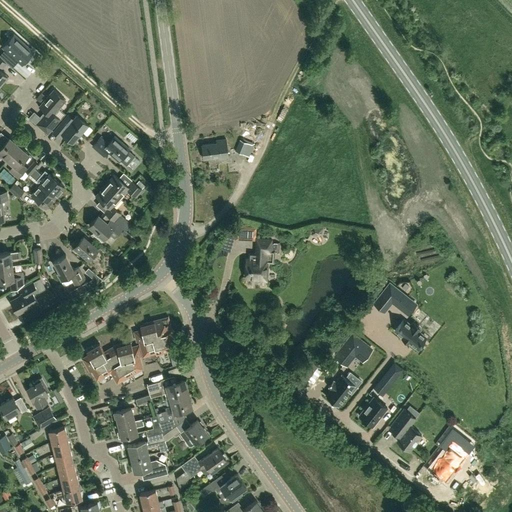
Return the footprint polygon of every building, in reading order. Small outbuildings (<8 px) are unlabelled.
[(23,63),(33,51),(15,36),(5,48),(23,63)] [(37,124),(49,134),(61,120),(55,114),(67,100),(55,90),(39,107),(47,113),(37,124)] [(296,93),(290,90),(278,117),(284,119),(296,93)] [(75,118),(68,113),(52,131),(59,137),(62,133),(74,144),(89,126),(77,116),(75,118)] [(7,160),(20,146),(10,137),(9,138),(2,132),(0,133),(0,155),(1,154),(7,160)] [(101,137),(93,146),(104,156),(108,151),(119,161),(121,160),(126,165),(134,156),(135,155),(129,150),(130,149),(115,136),(108,144),(101,137)] [(242,140),(239,139),(235,150),(248,156),(253,143),(243,139),(242,140)] [(229,157),(226,140),(216,141),(217,143),(202,145),(204,158),(219,157),(219,158),(229,157)] [(26,171),(28,169),(21,163),(30,154),(20,146),(7,160),(14,165),(10,170),(19,178),(26,171)] [(34,161),(28,169),(26,171),(30,174),(39,165),(34,161)] [(65,187),(45,170),(36,180),(41,184),(56,197),(65,187)] [(106,186),(120,198),(128,190),(136,197),(143,189),(142,189),(145,185),(139,180),(136,183),(133,181),(128,187),(115,175),(106,186)] [(19,198),(25,191),(15,182),(8,189),(19,198)] [(47,207),(56,197),(41,184),(32,194),(47,207)] [(113,206),(120,198),(106,186),(97,196),(110,207),(105,212),(113,219),(123,228),(123,229),(125,231),(130,225),(119,216),(121,214),(113,206)] [(0,221),(4,221),(2,201),(9,200),(8,191),(0,191),(0,221)] [(138,215),(124,197),(117,203),(131,221),(138,215)] [(123,228),(113,219),(109,224),(99,215),(90,226),(94,229),(90,233),(100,242),(104,238),(109,232),(115,237),(123,229),(123,228)] [(237,234),(237,239),(252,239),(252,226),(248,226),(248,234),(237,234)] [(229,251),(233,237),(225,235),(221,249),(229,251)] [(89,259),(98,249),(84,237),(75,247),(89,259)] [(268,263),(274,263),(275,252),(279,253),(280,242),(272,242),(272,240),(256,239),(255,252),(248,252),(247,278),(259,279),(259,280),(267,281),(268,263)] [(35,263),(43,262),(42,247),(33,248),(35,263)] [(0,266),(12,265),(11,258),(21,257),(20,250),(0,252),(0,266)] [(74,269),(66,255),(54,261),(60,273),(58,274),(61,280),(70,275),(75,284),(85,278),(79,267),(74,269)] [(12,265),(0,266),(0,281),(11,280),(12,291),(24,284),(22,271),(13,273),(12,265)] [(45,288),(40,278),(22,288),(25,294),(12,300),(19,313),(37,303),(33,294),(45,288)] [(384,311),(392,301),(408,314),(416,304),(390,283),(374,303),(384,311)] [(143,355),(169,348),(167,340),(172,338),(167,318),(140,326),(141,329),(133,331),(136,342),(139,341),(140,343),(143,354),(143,355)] [(403,320),(394,331),(417,348),(425,337),(418,332),(420,329),(413,323),(411,326),(403,320)] [(355,354),(363,360),(372,349),(353,334),(335,356),(346,365),(355,354)] [(139,355),(143,354),(140,343),(131,346),(130,342),(117,346),(105,352),(99,343),(94,346),(92,346),(91,348),(87,350),(89,354),(82,358),(89,371),(92,370),(99,383),(113,375),(117,382),(120,380),(123,386),(144,374),(139,355)] [(313,383),(323,368),(313,361),(303,375),(313,383)] [(402,368),(394,361),(380,379),(388,386),(402,368)] [(170,377),(183,373),(181,366),(168,370),(170,377)] [(326,395),(325,395),(338,406),(339,405),(350,391),(351,393),(356,387),(354,386),(355,385),(346,377),(341,374),(336,382),(334,380),(334,379),(328,386),(328,387),(329,387),(331,389),(326,395)] [(36,383),(27,388),(35,400),(39,408),(45,403),(44,402),(48,399),(45,394),(49,392),(45,386),(47,385),(42,377),(35,381),(36,383)] [(170,399),(188,394),(184,380),(164,386),(162,380),(146,385),(149,393),(160,390),(161,394),(168,392),(170,399)] [(138,405),(151,400),(149,394),(136,398),(138,405)] [(164,435),(176,425),(173,413),(192,407),(188,394),(170,399),(172,406),(165,408),(167,414),(168,418),(159,421),(160,426),(163,432),(164,435)] [(28,408),(21,395),(15,399),(13,396),(0,403),(0,406),(7,418),(21,409),(22,411),(28,408)] [(374,397),(359,415),(373,426),(387,408),(374,397)] [(41,428),(56,420),(49,407),(33,416),(41,428)] [(119,424),(135,420),(131,407),(115,411),(119,424)] [(422,435),(409,426),(416,417),(404,409),(391,426),(402,434),(397,441),(410,451),(422,435)] [(143,418),(135,420),(119,424),(120,430),(117,431),(119,437),(122,437),(138,433),(136,426),(144,424),(143,418)] [(164,435),(165,440),(178,434),(182,439),(184,439),(189,445),(191,446),(195,443),(195,444),(208,434),(197,420),(181,432),(176,425),(164,435)] [(52,442),(68,438),(65,426),(49,430),(52,442)] [(147,436),(163,432),(160,426),(146,429),(147,436)] [(5,434),(12,445),(18,442),(17,441),(23,438),(21,434),(15,437),(13,432),(11,432),(8,428),(4,431),(6,434),(5,434)] [(165,440),(164,435),(163,432),(147,436),(149,440),(128,445),(132,458),(149,454),(147,447),(152,446),(158,445),(157,442),(165,440)] [(11,445),(12,445),(5,434),(0,436),(0,450),(1,452),(12,447),(11,445)] [(25,449),(34,444),(30,437),(21,442),(25,449)] [(55,454),(71,450),(68,438),(52,442),(55,454)] [(19,454),(25,450),(20,443),(14,446),(19,454)] [(194,455),(181,464),(185,470),(196,463),(201,469),(204,473),(208,474),(210,472),(212,471),(227,460),(218,447),(199,461),(194,455)] [(446,479),(463,457),(450,447),(433,469),(446,479)] [(58,466),(74,462),(71,450),(55,454),(58,466)] [(149,454),(132,458),(135,472),(141,470),(143,479),(168,473),(165,463),(158,465),(157,459),(150,461),(149,454)] [(28,456),(23,459),(27,467),(32,464),(28,456)] [(61,478),(77,474),(74,462),(58,466),(61,478)] [(36,471),(32,464),(27,467),(31,474),(36,471)] [(232,501),(242,494),(240,491),(246,487),(236,473),(221,485),(232,501)] [(63,490),(79,486),(77,474),(61,478),(63,489),(63,490)] [(38,487),(43,484),(39,476),(34,479),(38,487)] [(214,480),(200,490),(203,495),(218,485),(214,480)] [(43,484),(38,487),(42,494),(47,491),(43,484)] [(169,494),(176,493),(174,484),(167,485),(169,494)] [(63,490),(63,489),(56,491),(57,497),(65,495),(66,502),(82,498),(79,486),(63,490)] [(10,488),(4,491),(9,501),(15,498),(10,488)] [(143,505),(159,501),(156,489),(140,493),(143,505)] [(49,507),(51,507),(55,504),(51,496),(45,500),(49,507)] [(159,501),(143,505),(144,511),(161,511),(160,506),(164,506),(163,500),(159,501)] [(175,510),(181,508),(179,500),(173,501),(175,510)] [(99,511),(97,501),(88,503),(88,505),(81,506),(82,511),(99,511)] [(263,511),(264,511),(256,501),(243,510),(243,511),(263,511)] [(223,511),(234,511),(242,507),(238,502),(223,511)]
